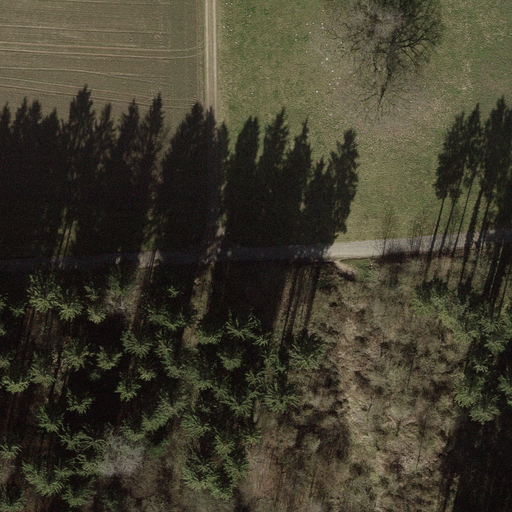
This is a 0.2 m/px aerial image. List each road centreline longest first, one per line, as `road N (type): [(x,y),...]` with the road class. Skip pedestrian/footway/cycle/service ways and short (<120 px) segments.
road 1 (track): [(216,255),(511,234)]
road 2 (track): [(216,255),(212,0)]
road 3 (track): [(0,265),(216,255)]
